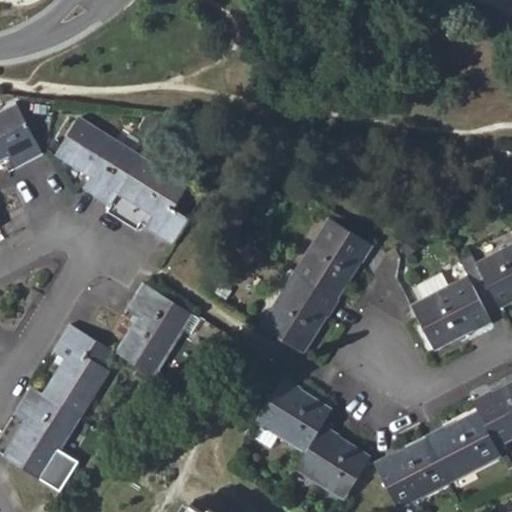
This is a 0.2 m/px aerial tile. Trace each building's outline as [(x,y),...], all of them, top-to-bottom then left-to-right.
[(14,172),(43,156),(15,104),(2,110),(3,115),(0,116),(0,160),(6,157),(14,172)] [(117,193),(138,158),(77,120),(56,154),(90,175),(82,188),(109,205),(117,193)] [(187,188),(138,158),(117,193),(152,215),(145,228),(172,245),(187,221),(173,211),(187,188)] [(328,219),(296,272),(337,298),(370,245),(328,219)] [(511,246),(476,265),(471,257),(460,263),(467,278),(472,287),(484,280),(499,309),(511,301),(511,246)] [(337,298),(296,272),(261,327),(302,354),(337,298)] [(418,289),(423,300),(448,287),(442,276),(418,289)] [(423,300),(411,307),(416,319),(434,352),(490,323),(472,287),(467,278),(448,287),(423,300)] [(190,314),(143,285),(142,285),(126,311),(139,319),(116,354),(151,376),(190,314)] [(44,395),(79,417),(108,371),(103,368),(113,354),(103,346),(69,326),(52,352),(65,361),(44,395)] [(256,421),(304,452),(321,425),(330,410),(282,380),(256,421)] [(511,383),(474,404),(478,412),(496,448),(511,439),(511,383)] [(44,395),(31,386),(14,414),(27,422),(4,457),(10,461),(60,492),(79,462),(59,450),(79,417),(44,395)] [(496,448),(478,412),(427,438),(449,482),(500,455),(496,448)] [(321,425),(304,452),(294,468),(343,500),(370,457),(321,425)] [(397,508),(449,482),(427,438),(374,465),(397,508)] [(500,455),(508,471),(511,468),(511,464),(506,453),(500,455)]
